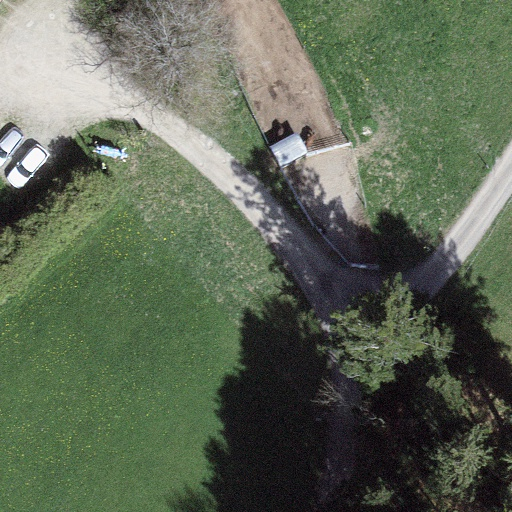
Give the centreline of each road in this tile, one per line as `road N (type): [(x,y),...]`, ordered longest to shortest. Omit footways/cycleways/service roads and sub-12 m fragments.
road 1 (track): [(322,511),(361,326),(213,160),(107,78),(84,50),(69,0)]
road 2 (track): [(361,326),(441,265),(511,166)]
